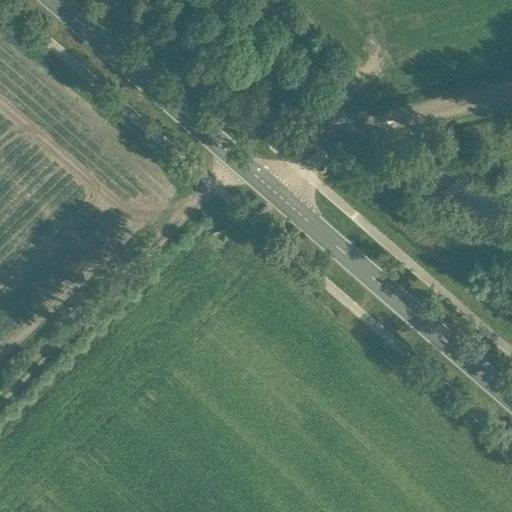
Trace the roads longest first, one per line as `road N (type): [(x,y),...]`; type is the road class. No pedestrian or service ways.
road 1 (track): [(0,391),(235,159)]
road 2 (secondary): [(511,400),(277,195)]
road 3 (secondary): [(277,195),(52,0)]
road 4 (unclassified): [(344,133),(223,0)]
road 5 (unclassified): [(344,133),(511,89)]
